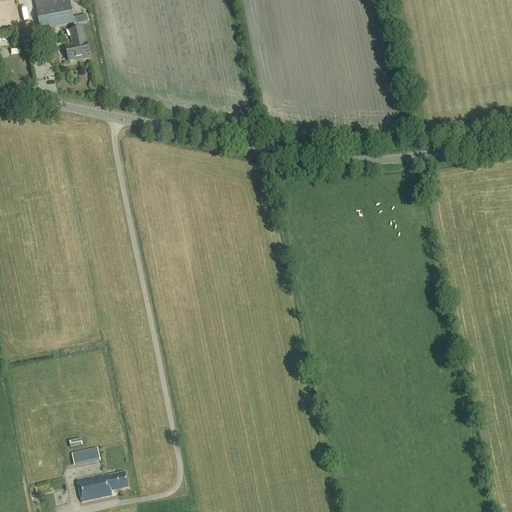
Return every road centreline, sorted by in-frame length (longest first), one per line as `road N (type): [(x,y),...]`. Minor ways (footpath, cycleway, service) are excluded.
road 1 (unclassified): [(511,138),(373,163),(0,94)]
road 2 (track): [(113,117),(178,475),(155,497),(70,511)]
